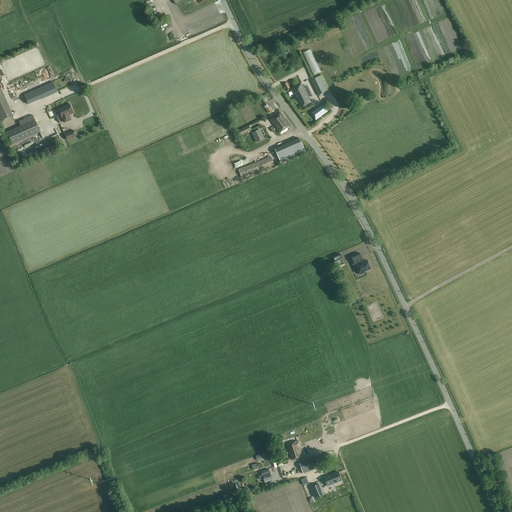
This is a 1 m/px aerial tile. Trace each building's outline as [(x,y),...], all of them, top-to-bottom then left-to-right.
[(49,74),(73,65),(68,54),(45,63),(49,74)] [(318,95),(325,91),(318,76),(310,80),(318,95)] [(28,104),(57,91),(53,82),(23,96),(26,102),(27,101),(28,104)] [(302,85),(297,87),(302,96),(307,94),(302,85)] [(0,121),(13,115),(1,87),(0,87),(0,121)] [(302,96),(297,87),(292,90),(296,99),(302,96)] [(307,94),(302,96),(296,99),(301,108),(311,103),(307,94)] [(326,103),(311,113),(316,120),(328,112),(328,111),(330,109),(326,103)] [(74,113),(70,104),(58,109),(62,118),(64,122),(71,119),(69,115),(74,113)] [(290,126),(286,120),(281,113),(271,121),(280,133),(290,126)] [(12,144),(41,132),(35,119),(7,132),(12,144)] [(241,135),(251,130),(249,125),(238,130),(241,135)] [(76,136),(74,130),(65,134),(67,140),(76,136)] [(264,139),(260,130),(252,133),(257,143),(264,139)] [(306,153),(300,139),(275,149),(281,164),(306,153)] [(241,178),(275,165),(272,157),(238,169),(241,178)] [(362,260),(359,253),(350,257),(354,266),(356,265),(360,275),(364,273),(364,272),(371,269),(367,260),(363,262),(362,260)] [(340,263),(339,259),(342,258),(340,254),(332,257),(336,265),(340,263)] [(299,447),(300,446),(298,441),(297,441),(287,444),(292,460),(302,456),(299,447)] [(329,453),(315,458),(317,464),(331,458),(329,453)] [(311,459),(299,464),(303,473),(314,469),(318,467),(317,464),(315,458),(311,459)] [(271,467),(273,475),(293,469),(290,461),(271,467)] [(272,480),(269,469),(262,472),(263,475),(260,476),(261,479),(264,478),(265,482),(272,480)] [(341,480),(338,471),(324,477),(327,485),(341,480)] [(311,487),(315,497),(323,494),(319,484),(311,487)]
